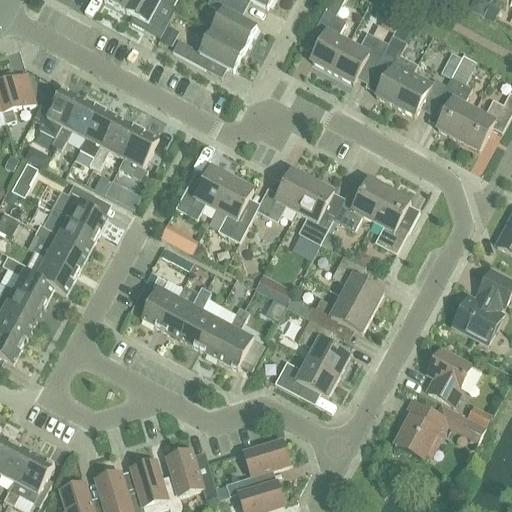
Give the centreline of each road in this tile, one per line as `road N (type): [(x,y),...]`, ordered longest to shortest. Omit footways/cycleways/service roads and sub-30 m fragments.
road 1 (residential): [(265,124),(231,136),(5,14)]
road 2 (residential): [(341,452),(462,229),(458,210)]
road 3 (residential): [(458,210),(442,178),(351,130),(306,110),(265,124)]
road 4 (residential): [(341,452),(260,410),(216,423),(174,405)]
road 5 (residential): [(174,405),(90,431),(30,402)]
road 6 (residential): [(313,0),(262,95),(265,124)]
road 7 (residential): [(76,343),(143,225)]
